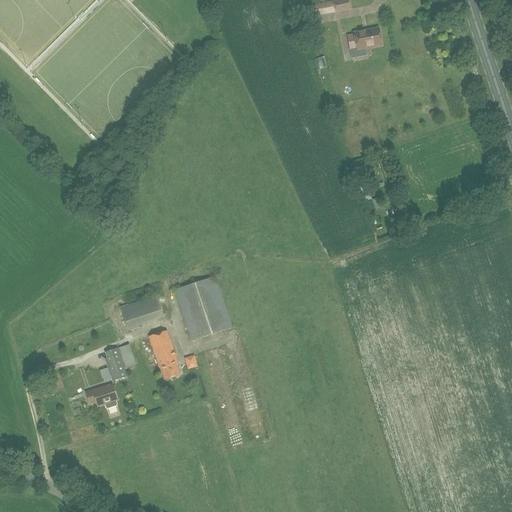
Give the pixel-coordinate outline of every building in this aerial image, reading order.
[(347,0),(343,0),(333,2),(335,13),(349,10),(347,0)] [(311,17),(320,15),(318,5),(310,7),(311,17)] [(354,33),(354,35),(347,37),(350,49),(357,48),(357,50),(382,45),(379,29),(354,33)] [(367,50),(346,51),(346,41),(340,41),(341,58),(367,57),(367,50)] [(175,291),(192,342),(233,328),(216,277),(175,291)] [(156,297),(147,300),(153,319),(162,316),(156,297)] [(178,365),(167,332),(149,338),(158,367),(160,366),(165,381),(180,376),(176,365),(178,365)] [(135,366),(129,346),(119,349),(125,369),(135,366)] [(105,360),(113,383),(127,378),(117,349),(105,353),(107,359),(105,360)] [(101,389),(86,394),(89,405),(96,403),(98,408),(117,401),(113,386),(102,390),(101,389)]
